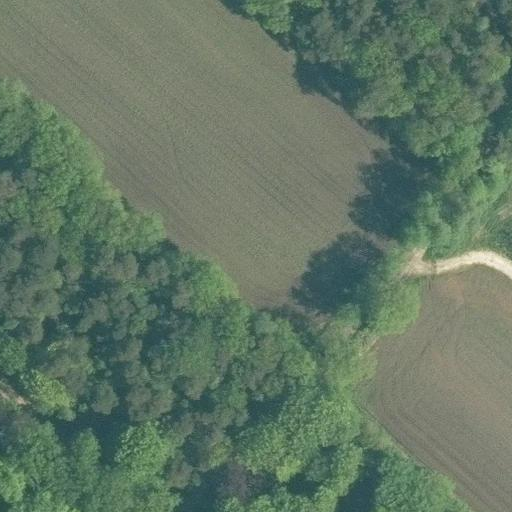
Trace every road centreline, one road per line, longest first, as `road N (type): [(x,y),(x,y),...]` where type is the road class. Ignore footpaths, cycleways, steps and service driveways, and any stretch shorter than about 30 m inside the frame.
road 1 (track): [(477,0),(502,96),(471,180),(412,261),(178,511)]
road 2 (track): [(139,511),(0,386)]
